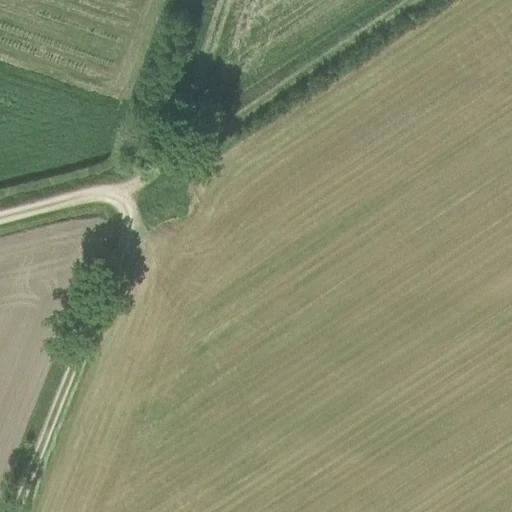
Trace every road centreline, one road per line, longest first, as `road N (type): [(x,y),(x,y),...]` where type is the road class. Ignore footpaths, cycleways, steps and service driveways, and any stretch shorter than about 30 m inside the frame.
road 1 (track): [(133,184),(128,227),(18,511)]
road 2 (track): [(133,184),(420,0)]
road 3 (track): [(192,0),(133,184)]
road 4 (track): [(0,219),(133,184)]
